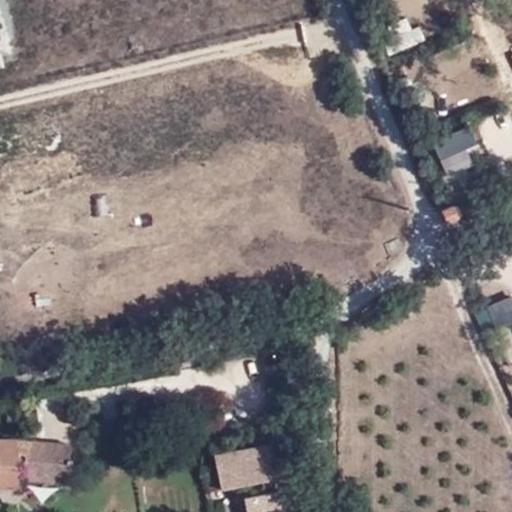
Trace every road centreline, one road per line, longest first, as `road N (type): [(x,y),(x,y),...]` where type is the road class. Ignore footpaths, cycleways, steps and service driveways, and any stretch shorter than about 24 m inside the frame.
road 1 (unclassified): [(328,511),(329,336),(340,317),(419,263),(429,236),(427,210),(340,0)]
road 2 (unknown): [(0,102),(350,25)]
